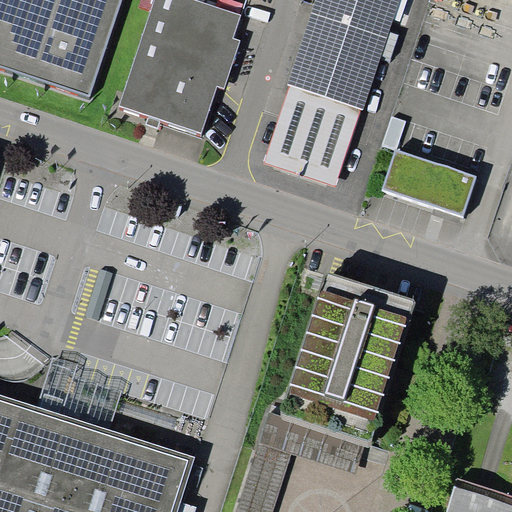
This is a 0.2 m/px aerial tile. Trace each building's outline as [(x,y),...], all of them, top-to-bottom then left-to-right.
[(121,0),(0,0),(0,67),(90,97),(121,0)] [(242,14),(198,0),(153,0),(118,106),(149,116),(161,120),(201,133),(217,86),(225,89),(241,41),(234,38),(242,14)] [(315,0),(287,85),(289,86),(264,162),(336,186),(361,109),(364,110),(400,0),(315,0)] [(158,128),(161,120),(149,116),(146,124),(158,128)] [(406,121),(392,116),(382,144),(396,149),(406,121)] [(476,176),(396,149),(382,189),(463,216),(476,176)] [(417,300),(326,271),(279,415),(282,416),(281,419),(364,446),(369,448),(378,422),(374,420),(407,317),(411,318),(417,300)] [(0,394),(0,511),(176,511),(180,502),(195,456),(0,394)] [(355,474),(364,446),(281,419),(282,416),(279,415),(269,412),(236,511),(272,511),(292,453),(355,474)] [(511,511),(511,494),(458,477),(446,511),(511,511)] [(195,511),(196,508),(180,502),(176,511),(195,511)]
